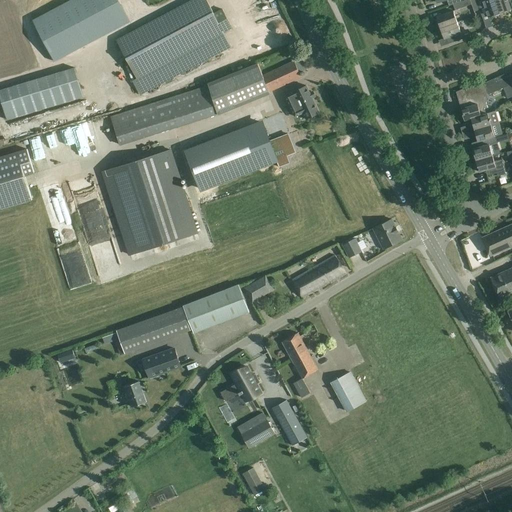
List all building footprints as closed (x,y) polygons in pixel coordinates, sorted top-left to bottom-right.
[(118,0),(71,0),(32,20),(54,62),(58,60),(126,24),(130,22),(118,0)] [(206,0),(192,0),(117,40),(137,78),(132,81),(140,95),(144,93),(231,47),(223,33),(227,31),(232,28),(222,9),(214,14),(213,13),(206,0)] [(465,0),(462,1),(453,5),(455,10),(471,4),(469,0),(465,0)] [(480,10),(476,0),(469,0),(471,4),(474,12),(480,10)] [(481,15),(487,13),(488,17),(500,13),(494,0),(476,0),(480,10),(481,15)] [(494,0),(500,13),(511,9),(507,0),(494,0)] [(440,28),(457,22),(453,11),(436,17),(440,28)] [(457,22),(440,28),(444,39),(461,33),(458,24),(457,22)] [(208,84),(111,115),(121,145),(218,114),(218,115),(269,94),(268,92),(301,77),(293,61),(261,76),(257,64),(208,84)] [(75,68),(0,90),(0,97),(7,120),(83,97),(75,68)] [(500,76),(505,87),(511,84),(506,73),(500,76)] [(500,76),(495,78),(499,89),(503,88),(505,87),(500,76)] [(499,89),(495,78),(489,81),(494,92),(499,89)] [(488,108),(486,102),(488,94),(483,83),(482,81),(466,88),(469,100),(471,106),(461,109),(461,110),(459,111),(461,118),(463,117),(464,120),(471,118),(486,114),(484,109),(488,108)] [(494,92),(489,81),(483,83),(488,94),(494,92)] [(511,84),(505,87),(503,88),(506,96),(511,93),(511,87),(511,84)] [(306,85),(285,96),(295,117),(303,113),(306,119),(319,113),(306,85)] [(456,92),(461,109),(471,106),(469,100),(466,88),(456,92)] [(73,111),(22,124),(25,137),(66,127),(65,125),(74,123),(73,122),(91,117),(89,110),(73,114),(73,111)] [(489,113),(488,113),(486,114),(471,118),(464,120),(471,119),(474,129),(499,122),(495,111),(489,113)] [(499,122),(474,129),(477,141),(496,136),(502,134),(499,122)] [(262,123),(187,152),(201,189),(276,160),(277,160),(269,141),(262,123)] [(35,154),(55,149),(57,158),(65,156),(66,161),(90,156),(82,125),(31,137),(35,154)] [(288,134),(269,141),(277,160),(296,153),(288,134)] [(496,136),(477,141),(478,141),(481,140),(483,146),(472,149),(476,160),(492,155),(501,153),(497,142),(496,136),(502,134),(496,136)] [(31,172),(24,148),(0,155),(0,207),(29,199),(22,175),(31,172)] [(169,148),(102,169),(129,253),(196,232),(169,148)] [(476,171),(478,170),(479,172),(490,169),(491,175),(497,173),(498,176),(506,174),(506,173),(505,171),(506,171),(503,161),(502,159),(494,161),(492,155),(476,160),(477,165),(475,166),(476,171)] [(395,227),(391,219),(373,228),(384,250),(402,241),(398,232),(399,232),(398,232),(397,232),(395,228),(396,227),(395,227)] [(511,246),(511,224),(482,238),(490,256),(511,246)] [(361,252),(355,239),(343,244),(350,258),(361,252)] [(346,274),(335,255),(292,280),(302,297),(330,282),(331,283),(346,274)] [(511,292),(511,268),(490,278),(500,299),(511,292)] [(274,290),(266,276),(262,278),(244,288),(252,302),(274,290)] [(249,312),(239,286),(206,298),(183,306),(193,333),(249,312)] [(191,330),(183,307),(117,331),(125,354),(191,330)] [(318,370),(298,333),(282,342),(302,379),(318,370)] [(174,349),(143,360),(149,378),(152,377),(152,378),(159,376),(158,372),(165,369),(166,372),(181,367),(174,349)] [(221,392),(225,401),(239,393),(240,395),(242,394),(246,401),(261,393),(256,384),(260,382),(255,373),(251,375),(246,366),(231,375),(236,384),(221,392)] [(366,403),(350,373),(331,383),(347,413),(366,403)] [(310,393),(302,379),(302,378),(293,383),(301,398),(310,393)] [(138,381),(125,386),(127,392),(123,394),(126,402),(130,401),(132,407),(146,402),(138,381)] [(305,434),(287,401),(272,410),(290,442),(305,434)] [(267,420),(242,435),(249,447),(274,433),(267,420)] [(256,474),(253,468),(243,474),(246,480),(256,474)] [(251,490),(254,495),(265,489),(262,484),(251,490)] [(134,502),(127,490),(123,493),(129,505),(134,502)]
